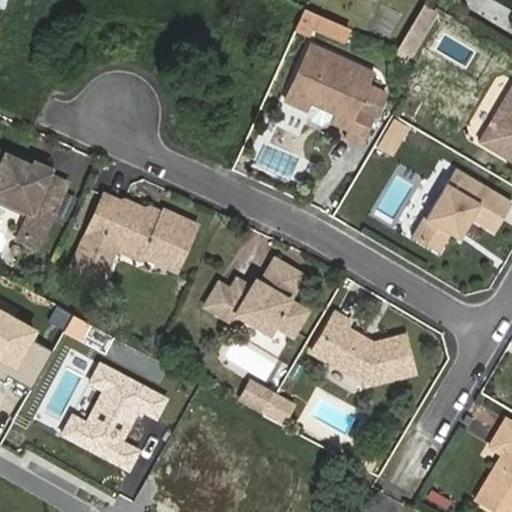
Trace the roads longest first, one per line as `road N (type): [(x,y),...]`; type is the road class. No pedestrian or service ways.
road 1 (residential): [(484,333),(297,222),(130,142),(118,111)]
road 2 (residential): [(383,511),(484,333)]
